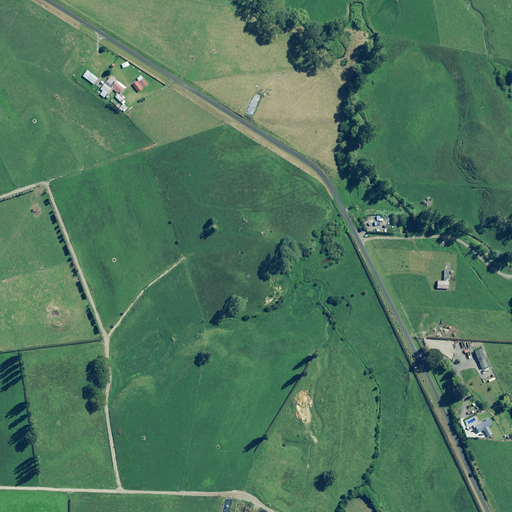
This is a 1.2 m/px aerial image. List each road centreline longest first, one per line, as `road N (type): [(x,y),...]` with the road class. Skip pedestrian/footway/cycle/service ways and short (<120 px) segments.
road 1 (unclassified): [(40,0),(323,178),(490,511)]
road 2 (track): [(0,485),(185,489),(234,494),(277,511)]
